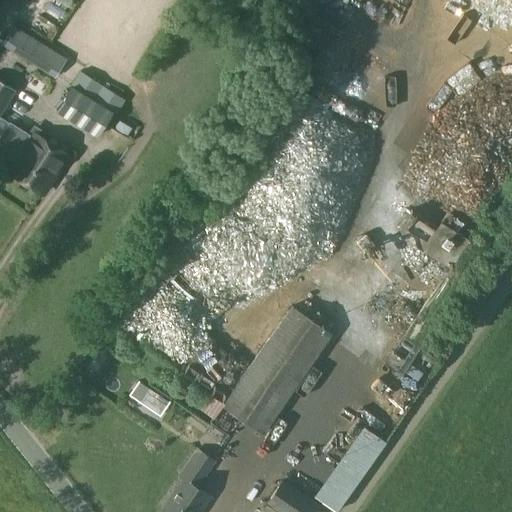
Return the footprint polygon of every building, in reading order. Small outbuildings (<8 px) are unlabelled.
[(64,57),(15,25),(4,42),(54,73),(64,57)] [(0,116),(16,89),(0,78),(0,116)] [(98,135),(111,114),(70,89),(58,110),(98,135)] [(42,193),(68,153),(34,135),(10,172),(42,193)] [(419,243),(428,231),(408,216),(399,227),(419,243)] [(412,256),(403,270),(415,278),(424,264),(412,256)] [(264,433),(332,333),(292,305),(222,405),(264,433)] [(402,344),(383,379),(405,391),(424,356),(402,344)] [(161,511),(197,511),(209,495),(197,488),(215,461),(197,449),(178,477),(181,480),(160,511),(161,511)] [(282,511),(313,511),(318,505),(282,480),(267,502),(282,511)]
